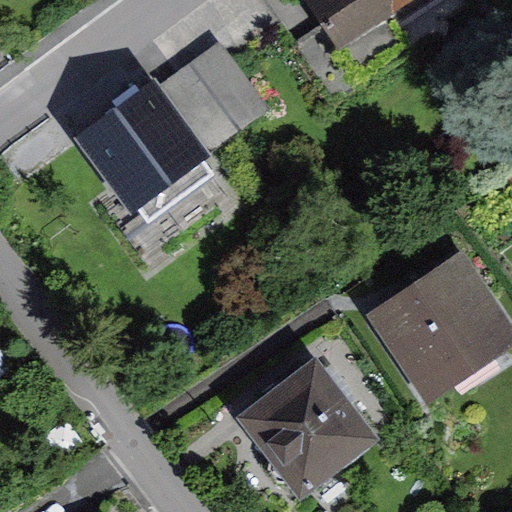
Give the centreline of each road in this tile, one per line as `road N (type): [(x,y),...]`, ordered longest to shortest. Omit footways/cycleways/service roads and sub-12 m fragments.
road 1 (residential): [(0,270),(183,511)]
road 2 (residential): [(0,123),(160,0)]
